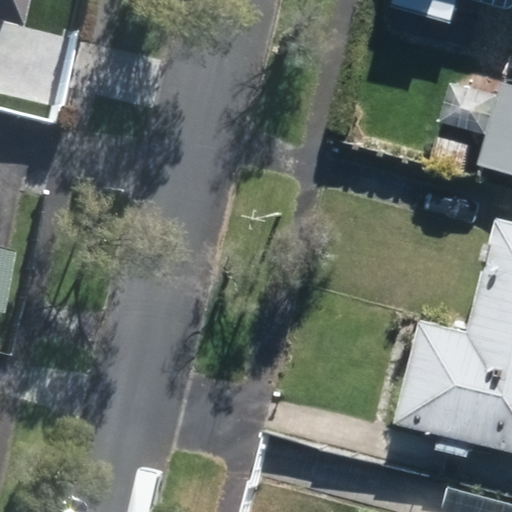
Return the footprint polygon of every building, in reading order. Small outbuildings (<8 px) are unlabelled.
[(0,0),(0,24),(11,27),(17,0),(0,0)] [(511,80),(507,79),(485,159),(511,166),(511,80)] [(511,444),(511,216),(509,216),(482,326),(433,314),(408,419),(453,430),(449,445),(480,452),(484,437),(511,444)] [(0,297),(9,249),(0,246),(0,297)] [(511,511),(511,500),(456,486),(449,511),(511,511)]
